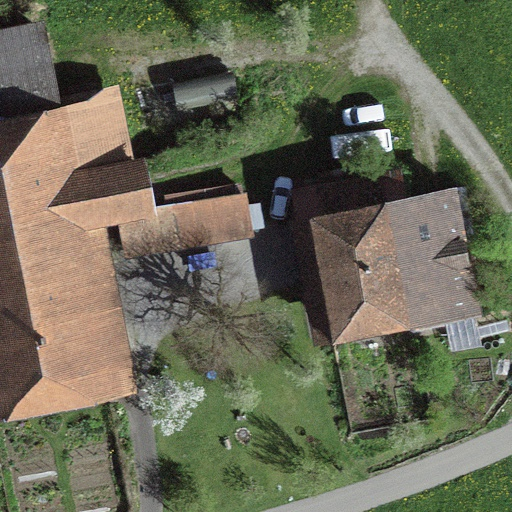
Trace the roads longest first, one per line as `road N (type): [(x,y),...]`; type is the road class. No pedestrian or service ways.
road 1 (unclassified): [(286,511),(511,436)]
road 2 (track): [(145,286),(154,386),(148,511)]
road 3 (track): [(511,208),(446,92),(397,44)]
